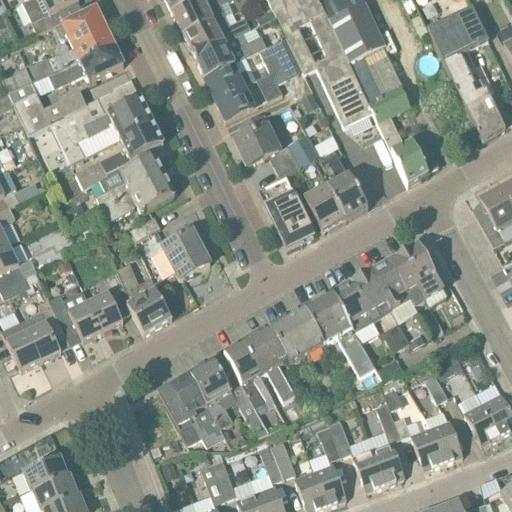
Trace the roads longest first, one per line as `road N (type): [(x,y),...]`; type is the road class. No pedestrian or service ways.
road 1 (residential): [(269,289),(127,0)]
road 2 (residential): [(89,391),(269,289)]
road 3 (residential): [(269,289),(428,198)]
road 4 (unclassified): [(511,356),(428,198)]
road 5 (unclassified): [(382,511),(511,463)]
road 6 (unclassified): [(135,511),(89,391)]
